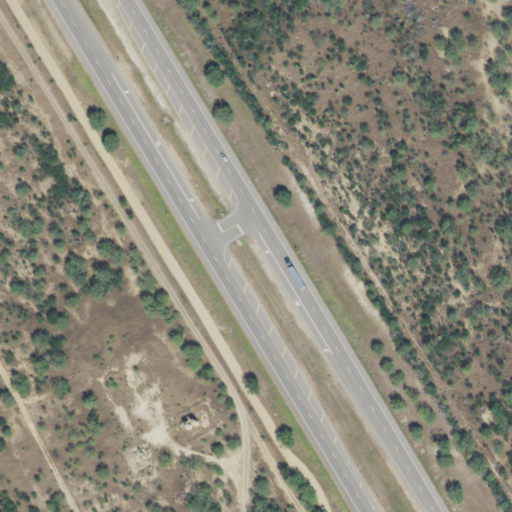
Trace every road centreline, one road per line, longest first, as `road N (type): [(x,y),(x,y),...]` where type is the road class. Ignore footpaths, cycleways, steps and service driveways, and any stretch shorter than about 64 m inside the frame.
road 1 (trunk): [(442,511),(126,0)]
road 2 (trunk): [(43,0),(356,511)]
